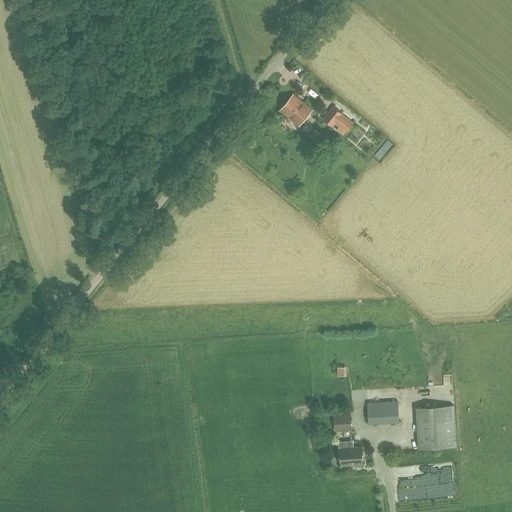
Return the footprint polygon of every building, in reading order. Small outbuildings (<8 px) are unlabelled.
[(299,126),(313,110),(294,94),(280,110),(299,126)] [(343,135),(354,123),(354,122),(343,114),(344,113),(334,105),(323,119),(333,127),(335,124),(339,126),(336,130),(343,135)] [(319,143),(325,137),(315,129),(310,135),(319,143)] [(397,401),(368,402),(369,423),(399,421),(397,401)] [(419,449),(457,447),(455,406),(417,408),(419,449)] [(335,431),(352,430),(351,414),(334,416),(335,431)] [(358,447),(357,431),(341,432),(342,448),(358,447)] [(341,466),(364,464),(362,447),(340,449),(341,466)] [(454,479),(454,466),(406,468),(407,482),(454,479)] [(423,493),(423,504),(433,504),(432,493),(423,493)]
